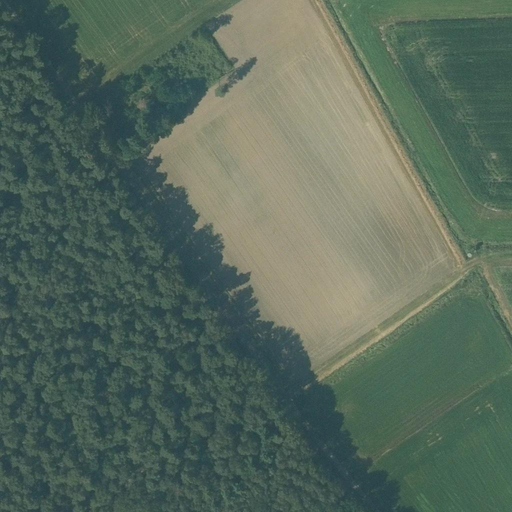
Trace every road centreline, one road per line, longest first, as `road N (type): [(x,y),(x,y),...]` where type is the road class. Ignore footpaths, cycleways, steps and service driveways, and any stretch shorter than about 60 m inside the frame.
road 1 (unclassified): [(378,511),(284,397),(2,0)]
road 2 (track): [(284,397),(467,267),(511,253)]
